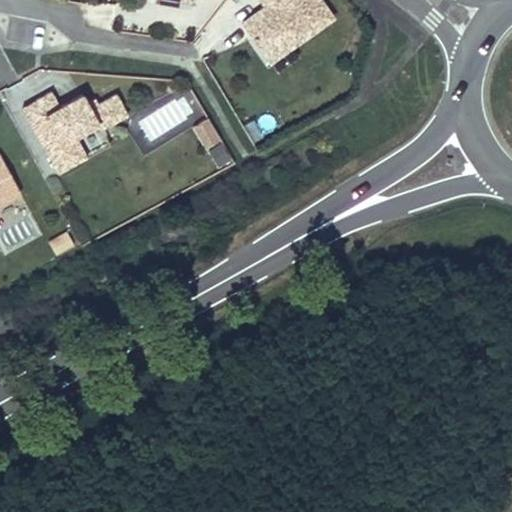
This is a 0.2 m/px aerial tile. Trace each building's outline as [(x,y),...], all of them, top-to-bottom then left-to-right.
[(292,46),(332,17),(320,0),(262,0),(266,6),(242,24),(263,52),(285,37),(292,46)] [(269,61),(292,46),(285,37),(263,52),(269,61)] [(127,110),(115,87),(90,101),(83,88),(62,100),(55,87),(23,105),(58,170),(88,153),(75,130),(92,121),(103,123),(127,110)] [(206,115),(192,125),(207,147),(221,137),(206,115)] [(248,118),(250,135),(276,132),(275,115),(248,118)] [(223,140),(208,147),(218,167),(233,160),(223,140)] [(0,156),(0,202),(19,192),(0,156)]
